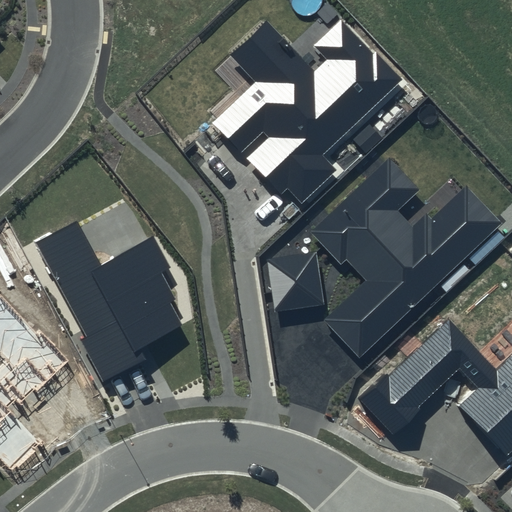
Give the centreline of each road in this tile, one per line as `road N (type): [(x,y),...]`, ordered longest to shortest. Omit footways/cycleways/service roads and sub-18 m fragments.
road 1 (residential): [(300,465),(238,444),(187,446),(130,460),(52,511)]
road 2 (residential): [(71,0),(61,73),(0,159)]
road 3 (residential): [(300,465),(421,511)]
